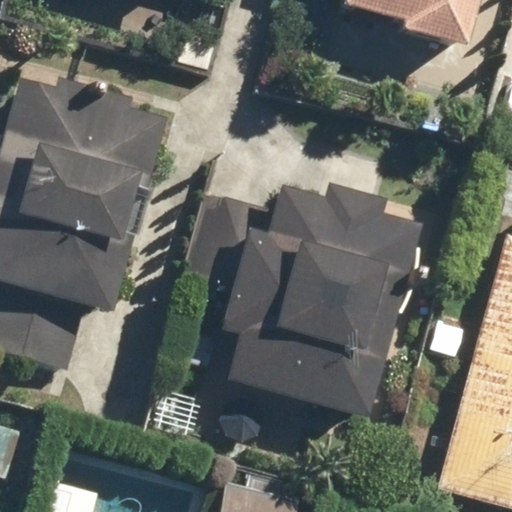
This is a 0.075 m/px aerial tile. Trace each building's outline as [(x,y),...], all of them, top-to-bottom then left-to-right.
[(350,0),(349,7),(403,22),(400,32),(474,51),(487,0),(350,0)] [(92,312),(121,321),(181,123),(32,78),(0,185),(0,284),(6,286),(0,306),(0,342),(76,365),(92,312)] [(230,382),(373,420),(425,228),(390,219),(394,205),(329,187),(325,201),(283,190),(277,211),(210,193),(185,288),(233,301),(226,328),(244,332),(230,382)] [(511,236),(440,490),(511,509),(511,236)] [(227,483),(221,511),(298,511),(301,499),(227,483)]
